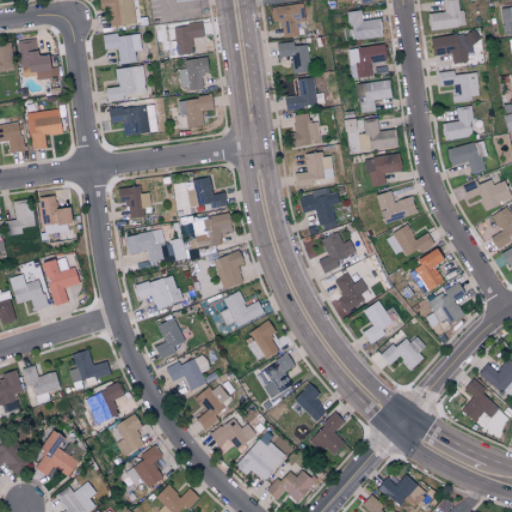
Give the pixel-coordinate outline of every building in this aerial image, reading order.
[(97,0),(99,11),(107,10),(109,27),(134,23),(130,0),(97,0)] [(441,0),(443,12),(427,14),(428,30),(464,27),(463,10),(458,11),(456,0),(441,0)] [(270,7),(271,22),(280,21),(281,37),(303,36),(302,21),(294,21),(293,5),(270,7)] [(502,36),(511,34),(511,7),(499,9),(502,36)] [(380,19),(361,21),(360,11),(345,12),(348,41),(381,37),(380,19)] [(175,54),(192,53),(191,38),(202,37),(201,24),(173,26),(175,54)] [(139,34),(116,36),(116,34),(101,35),(103,50),(116,48),(118,64),(135,62),(134,51),(140,50),(139,34)] [(430,39),(432,56),(450,54),(451,64),(466,62),(465,52),(473,51),(471,34),(430,39)] [(17,41),(20,73),(35,72),(35,80),(57,78),(56,68),(48,68),(47,55),(36,56),(34,39),(17,41)] [(0,73),(14,72),(10,43),(0,44),(0,73)] [(307,45),(293,46),(292,43),(275,43),(276,57),(291,56),(291,72),(308,72),(307,45)] [(370,76),(369,63),(384,61),(382,44),(347,49),(350,78),(370,76)] [(206,72),(206,58),(184,59),(184,69),(178,69),(178,90),(201,89),(200,72),(206,72)] [(114,69),(116,87),(104,89),(105,100),(145,94),(141,66),(114,69)] [(478,99),(475,73),(452,75),(452,71),(436,73),(437,87),(450,85),(452,101),(478,99)] [(315,106),(311,77),(295,80),(297,95),(283,97),(285,110),(315,106)] [(355,84),(357,113),(373,111),(373,100),(390,99),(388,80),(355,84)] [(202,126),(200,112),(211,110),(210,97),(174,101),(178,129),(202,126)] [(148,133),(148,127),(156,126),(152,104),(106,111),(108,124),(120,122),(123,137),(148,133)] [(455,108),(457,122),(441,124),(443,140),(470,137),(468,122),(472,122),(470,106),(455,108)] [(43,136),(61,133),(57,109),(25,114),(30,150),(45,148),(43,136)] [(511,113),(502,116),(505,130),(511,128),(511,113)] [(292,115),(293,133),(287,133),(288,147),(318,145),(316,123),(307,124),(306,114),(292,115)] [(356,134),(359,152),(396,148),(394,129),(377,131),(376,118),(361,120),(362,133),(356,134)] [(8,153),(22,151),(17,122),(0,124),(0,141),(5,141),(8,153)] [(445,149),(449,166),(466,162),(469,174),(483,170),(480,157),(485,156),(482,141),(445,149)] [(333,182),(328,152),(303,157),(305,171),(293,173),(295,188),(333,182)] [(382,173),(398,171),(397,154),(364,158),(367,187),(383,185),(382,173)] [(188,206),(206,204),(207,208),(225,205),(223,191),(211,193),(209,177),(184,181),(188,206)] [(460,187),(465,200),(478,195),(483,210),(510,200),(503,181),(491,185),(489,180),(476,185),(475,181),(460,187)] [(116,188),(118,204),(126,203),(128,218),(142,216),(142,208),(149,207),(147,192),(139,193),(138,185),(116,188)] [(338,202),(335,191),(328,192),(327,188),(296,195),(300,212),(314,209),(319,229),(336,225),(331,204),(338,202)] [(411,197),(392,201),(389,191),(375,195),(381,222),(415,214),(411,197)] [(67,206),(55,207),(54,195),(38,196),(42,233),(70,230),(67,206)] [(12,200),(13,220),(5,220),(7,235),(21,233),(21,227),(32,226),(30,199),(12,200)] [(485,232),(496,249),(511,238),(511,213),(510,215),(505,207),(490,217),(495,226),(485,232)] [(220,242),(219,234),(231,232),(227,213),(201,218),(204,233),(193,236),(195,247),(220,242)] [(431,246),(427,233),(413,238),(408,226),(385,234),(392,254),(402,251),(403,255),(415,250),(416,251),(431,246)] [(124,236),(127,253),(145,250),(148,265),(163,262),(159,243),(163,242),(160,229),(124,236)] [(319,237),(326,256),(316,259),(321,272),(338,266),(336,259),(353,253),(348,239),(340,242),(336,231),(319,237)] [(511,244),(498,250),(505,266),(511,262),(511,244)] [(414,259),(418,265),(408,271),(416,284),(420,281),(426,290),(442,281),(432,265),(442,259),(434,247),(414,259)] [(242,263),(239,251),(213,258),(220,288),(241,282),(237,264),(242,263)] [(41,262),(53,305),(66,301),(62,287),(77,282),(73,266),(67,268),(63,256),(41,262)] [(8,277),(14,303),(30,299),(32,309),(45,307),(38,279),(26,282),(24,273),(8,277)] [(365,288),(359,278),(351,283),(345,273),(332,280),(341,296),(335,299),(343,312),(363,300),(359,292),(365,288)] [(180,301),(172,274),(133,285),(137,299),(151,295),(154,308),(180,301)] [(430,326),(444,319),(447,323),(462,315),(453,299),(463,294),(457,283),(425,300),(431,312),(424,316),(430,326)] [(0,290),(0,321),(0,323),(13,320),(6,289),(0,290)] [(221,298),(226,308),(218,312),(225,325),(234,321),(236,325),(262,313),(256,300),(244,306),(237,290),(221,298)] [(361,331),(369,343),(384,333),(381,329),(391,322),(376,299),(361,309),(371,325),(361,331)] [(162,342),(153,345),(158,358),(173,353),(171,346),(182,342),(173,317),(156,324),(162,342)] [(263,356),(276,352),(270,334),(272,333),(268,322),(247,329),(252,342),(247,344),(250,352),(260,349),(263,356)] [(408,369),(423,358),(417,351),(424,346),(416,336),(407,342),(404,338),(394,346),(392,343),(378,354),(386,365),(398,356),(408,369)] [(108,372),(104,361),(91,365),(86,348),(70,354),(75,367),(67,370),(71,384),(108,372)] [(182,376),(189,390),(204,383),(199,372),(208,368),(201,353),(165,369),(170,381),(182,376)] [(293,366),(286,354),(253,374),(268,398),(290,384),(283,371),(293,366)] [(485,363),(477,373),(509,399),(511,394),(511,363),(506,359),(496,372),(485,363)] [(20,368),(26,389),(26,388),(31,405),(49,400),(47,392),(59,389),(54,371),(36,376),(33,364),(20,368)] [(0,404),(1,404),(3,412),(17,408),(13,393),(20,391),(15,369),(0,373),(2,381),(0,381),(0,404)] [(480,392),(484,389),(472,378),(463,388),(472,396),(460,409),(473,422),(483,411),(489,418),(498,408),(480,392)] [(227,397),(216,382),(194,397),(204,412),(195,418),(203,429),(217,420),(213,414),(224,407),(220,402),(227,397)] [(82,397),(93,424),(118,414),(111,399),(123,394),(118,383),(82,397)] [(318,393),(309,383),(292,398),(313,421),(324,411),(312,398),(318,393)] [(121,439),(115,441),(122,455),(142,446),(134,428),(139,425),(134,413),(113,423),(121,439)] [(343,422),(334,413),(306,438),(318,451),(324,446),(331,455),(344,443),(332,431),(343,422)] [(245,423),(240,428),(229,416),(208,435),(218,446),(227,438),(236,449),(254,433),(245,423)] [(38,449),(43,452),(33,469),(43,475),(49,465),(66,475),(76,460),(56,448),(62,437),(50,429),(38,449)] [(0,464),(4,461),(13,474),(26,465),(11,444),(11,445),(7,439),(0,443),(0,464)] [(261,480),(284,456),(269,441),(264,445),(258,439),(233,464),(244,475),(250,469),(261,480)] [(146,487),(161,477),(152,462),(160,457),(153,445),(139,454),(142,460),(125,471),(134,485),(142,480),(146,487)] [(294,477),(287,471),(278,480),(275,478),(264,490),(274,499),(283,490),(296,502),(314,482),(300,470),(294,477)] [(395,484),(385,476),(376,488),(403,510),(408,504),(412,507),(424,491),(403,474),(395,484)] [(71,492),(67,486),(55,494),(65,509),(60,511),(85,511),(94,506),(88,498),(95,493),(86,481),(71,492)] [(179,496),(166,484),(154,497),(162,505),(155,511),(176,511),(183,505),(186,508),(197,497),(187,487),(179,496)] [(368,511),(381,511),(379,510),(382,506),(370,494),(360,504),(368,511)]
